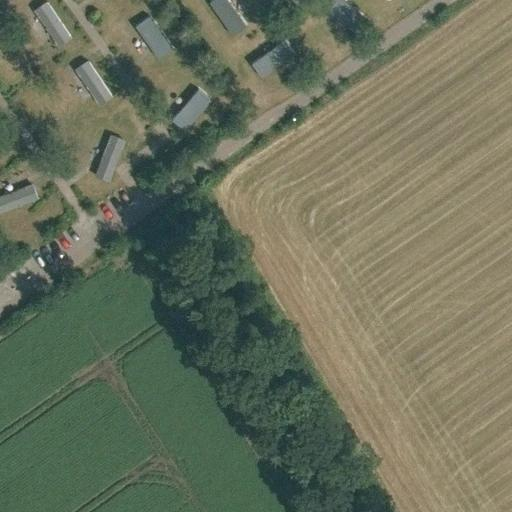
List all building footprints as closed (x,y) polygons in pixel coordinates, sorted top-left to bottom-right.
[(229,0),(210,0),(209,1),(233,34),(247,24),(229,0)] [(345,0),(330,0),(326,6),(356,32),(367,18),(345,0)] [(71,36),(47,2),(35,10),(59,44),(71,36)] [(299,18),(323,49),(335,40),(311,9),(299,18)] [(135,24),(159,57),(173,47),(150,14),(135,24)] [(0,53),(11,69),(24,60),(0,25),(0,53)] [(251,63),(261,76),(295,52),(285,38),(251,63)] [(112,95),(89,60),(75,69),(99,104),(112,95)] [(49,122),(62,111),(37,80),(24,90),(49,122)] [(172,118),(184,129),(211,98),(199,87),(172,118)] [(110,179),(125,138),(110,133),(95,174),(110,179)] [(0,194),(0,210),(38,197),(33,183),(0,194)]
